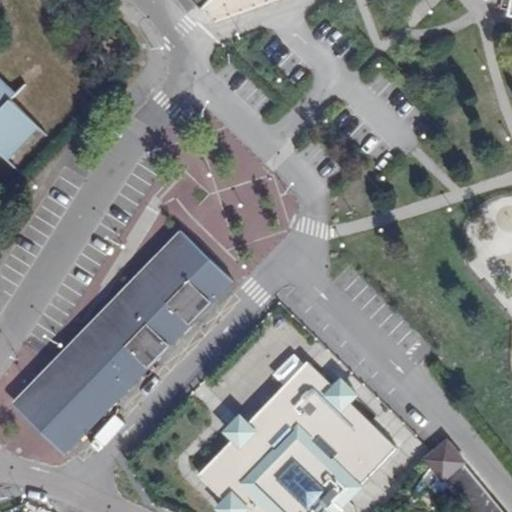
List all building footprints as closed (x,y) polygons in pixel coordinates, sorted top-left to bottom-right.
[(193,0),(203,9),(211,0),(193,0)] [(0,154),(5,158),(37,125),(11,100),(16,95),(0,80),(0,154)] [(23,409),(65,451),(233,279),(191,238),(23,409)] [(330,383),(307,362),(271,399),(256,385),(233,410),(238,415),(220,433),(229,441),(196,475),(222,499),(213,509),(216,511),(338,511),(398,450),(353,407),(360,395),(340,377),(330,383)] [(463,461),(445,439),(423,457),(468,511),(503,511),(461,462),(463,461)]
